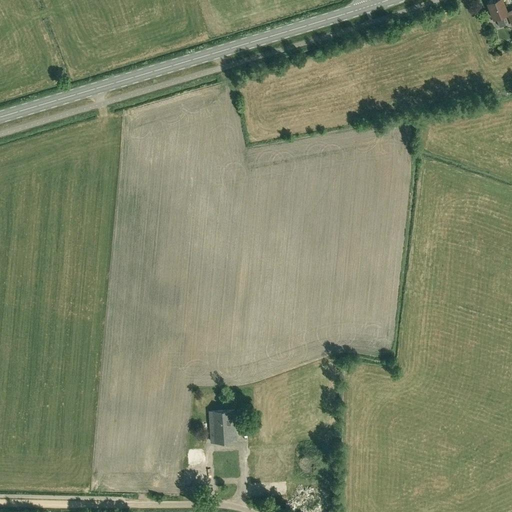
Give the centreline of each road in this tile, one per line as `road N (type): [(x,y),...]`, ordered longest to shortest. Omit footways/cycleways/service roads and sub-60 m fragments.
road 1 (secondary): [(365,6),(0,116)]
road 2 (unclassified): [(251,511),(222,503),(121,502)]
road 3 (track): [(121,502),(0,502)]
